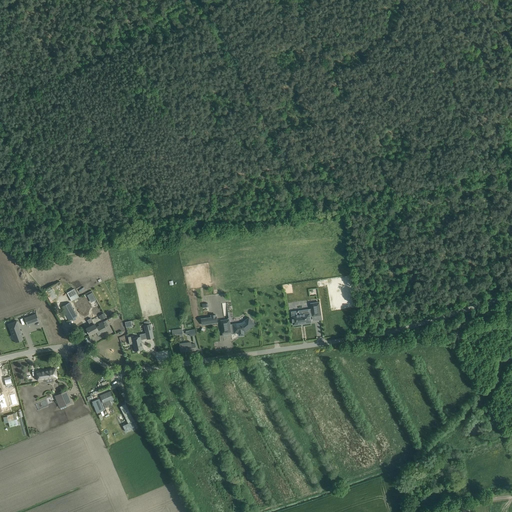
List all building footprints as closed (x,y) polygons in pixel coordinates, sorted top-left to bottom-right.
[(52,288),(48,291),(52,299),(57,297),(52,288)] [(71,301),(78,297),(73,288),(66,292),(71,301)] [(95,300),(91,293),(87,295),(91,302),(95,300)] [(62,307),(69,320),(77,316),(69,302),(62,307)] [(319,302),(311,304),(313,314),(320,313),(321,315),(319,302)] [(311,322),(309,309),(292,312),(293,324),(311,322)] [(36,314),(24,318),(27,325),(38,321),(36,314)] [(211,317),(202,319),(202,325),(217,322),(217,316),(216,317),(216,315),(211,315),(211,317)] [(233,324),(234,333),(239,332),(239,335),(244,334),(244,332),(246,331),(255,324),(249,317),(245,321),(247,323),(243,326),(236,327),(236,324),(233,324)] [(98,331),(96,327),(94,324),(91,318),(87,320),(89,324),(90,323),(91,326),(86,329),(87,331),(86,331),(87,332),(89,335),(94,332),(98,331)] [(179,337),(174,338),(176,346),(188,343),(187,338),(193,337),(189,319),(183,321),(186,334),(178,336),(179,337)] [(223,333),(223,331),(231,330),(229,319),(221,320),(223,333)] [(17,321),(7,324),(7,325),(9,324),(12,335),(14,334),(17,341),(17,340),(22,338),(22,340),(23,340),(22,337),(23,337),(22,336),(20,330),(18,330),(17,325),(18,324),(17,321)] [(99,326),(96,327),(98,331),(94,332),(95,334),(97,333),(98,335),(107,330),(102,322),(99,324),(99,326)] [(144,325),(145,333),(147,339),(154,338),(151,324),(150,324),(144,325)] [(133,336),(128,337),(129,345),(132,344),(134,351),(143,349),(141,340),(140,337),(134,338),(133,336)] [(36,371),(38,381),(57,378),(55,368),(36,371)] [(4,389),(0,389),(0,395),(1,396),(3,400),(4,399),(6,408),(12,407),(8,391),(4,392),(4,389)] [(67,391),(55,396),(59,407),(61,407),(72,402),(67,391)] [(111,391),(100,396),(105,408),(111,405),(110,401),(115,399),(111,391)] [(99,398),(92,401),(96,412),(103,409),(99,398)] [(133,420),(125,404),(119,407),(128,423),(123,426),(125,431),(136,426),(133,420)] [(14,412),(7,414),(10,426),(18,423),(14,412)]
